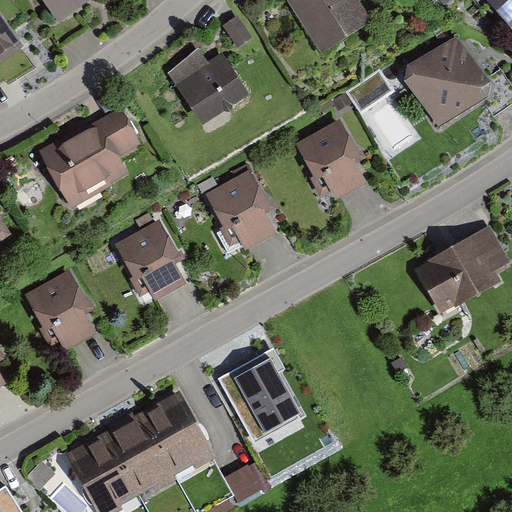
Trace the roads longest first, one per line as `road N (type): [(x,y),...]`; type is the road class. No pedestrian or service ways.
road 1 (residential): [(511,163),(0,454)]
road 2 (residential): [(0,128),(95,75),(188,0)]
